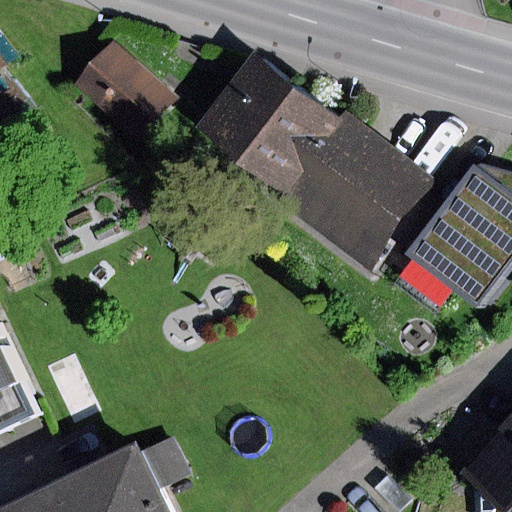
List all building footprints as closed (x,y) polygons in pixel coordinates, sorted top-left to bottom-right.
[(177,99),(114,44),(78,85),(141,140),(177,99)] [(0,120),(31,97),(0,55),(0,120)] [(255,55),(198,129),(288,198),(282,206),(371,274),(440,184),(349,114),(343,122),(255,55)] [(482,313),(511,273),(511,173),(478,164),(407,257),(482,313)] [(0,407),(34,391),(0,318),(0,407)] [(437,358),(419,339),(399,359),(417,377),(437,358)] [(511,511),(511,418),(462,474),(481,492),(482,511),(511,511)] [(144,453),(139,442),(0,509),(0,511),(172,511),(162,490),(192,475),(174,438),(144,453)]
